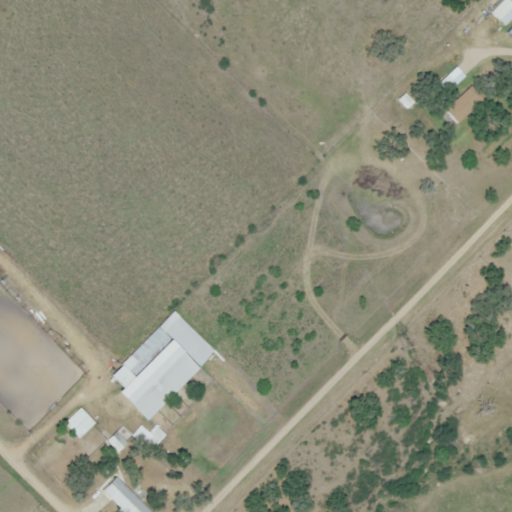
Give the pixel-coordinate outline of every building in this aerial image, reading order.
[(497,0),(487,11),(496,20),(511,4),(506,0),(497,0)] [(458,128),(444,113),(469,89),(483,103),(458,128)] [(120,366),(131,378),(170,340),(158,328),(120,366)] [(105,441),(117,452),(128,442),(115,432),(105,441)] [(102,491),(120,509),(117,511),(150,511),(114,478),(102,491)]
